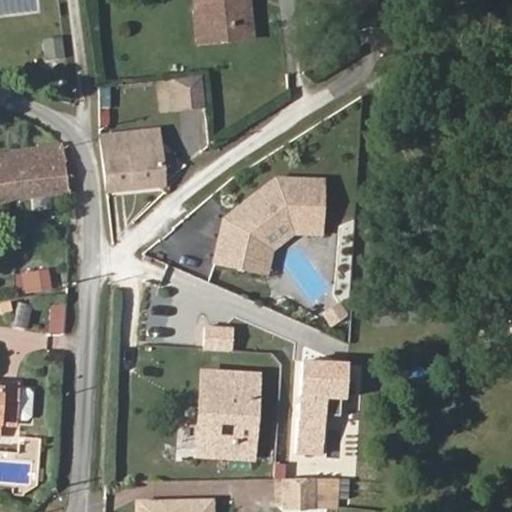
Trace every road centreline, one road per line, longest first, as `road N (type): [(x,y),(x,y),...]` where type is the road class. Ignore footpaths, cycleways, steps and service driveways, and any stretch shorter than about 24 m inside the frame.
road 1 (track): [(511,47),(491,45),(340,100),(88,274)]
road 2 (residential): [(75,511),(88,183),(68,135),(0,95)]
